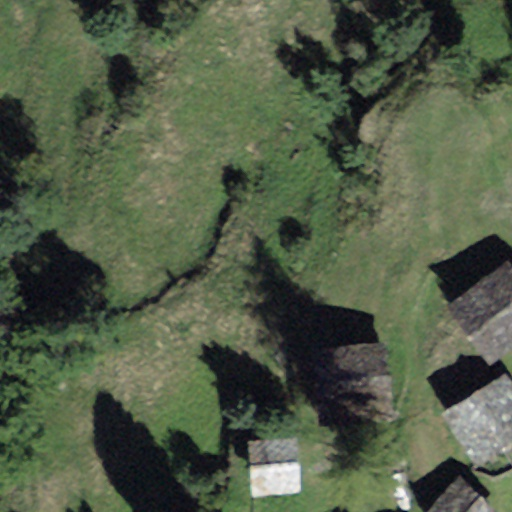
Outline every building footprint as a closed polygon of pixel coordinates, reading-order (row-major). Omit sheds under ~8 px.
[(511,338),(511,272),(508,267),(482,287),(456,306),(491,354),(511,338)] [(311,351),(316,409),(359,406),(386,404),(381,346),(311,351)] [(511,437),(511,390),(507,381),(452,413),(477,457),(505,441),(511,437)] [(295,442),(254,444),(256,491),(297,490),(296,475),(295,442)] [(430,511),(487,511),(459,483),(430,511)]
